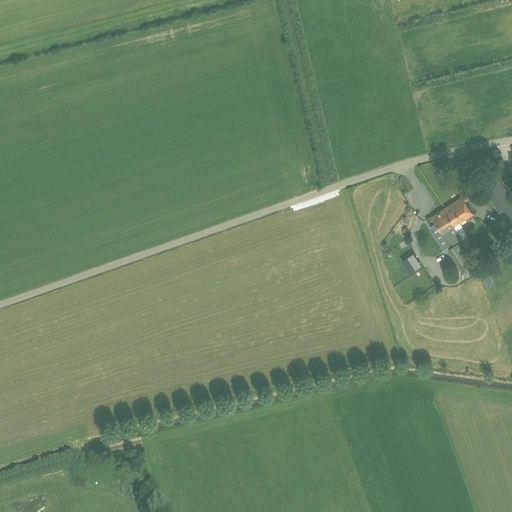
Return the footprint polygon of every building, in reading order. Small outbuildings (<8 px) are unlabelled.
[(505,231),(510,238),(511,236),(511,198),(496,174),(481,185),(509,229),(505,231)] [(463,196),(445,208),(448,212),(455,223),(454,223),(455,225),(474,213),(463,196)] [(448,212),(445,208),(432,216),(441,232),(454,223),(455,223),(448,212)] [(464,224),(458,227),(463,237),(469,233),(464,224)] [(462,239),(467,248),(468,248),(470,249),(472,247),(472,245),(473,245),(467,236),(462,239)] [(451,247),(465,268),(475,262),(461,240),(451,247)]
